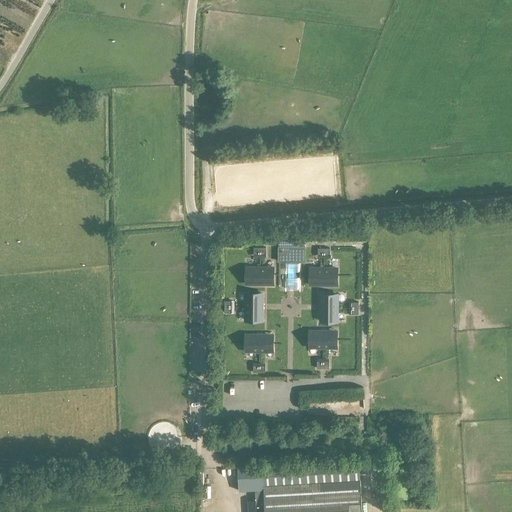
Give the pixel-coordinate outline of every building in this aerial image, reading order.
[(260,282),(260,266),(247,266),(246,282),(260,282)] [(260,266),(260,282),(274,282),(274,266),(260,266)] [(306,283),(322,283),(322,268),(306,268),(306,283)] [(338,268),(322,268),(322,283),(338,283),(338,268)] [(246,307),(261,307),(261,293),(246,293),(246,307)] [(323,308),(338,308),(338,294),(323,294),(323,308)] [(261,307),(246,307),(246,321),(261,321),(261,307)] [(337,322),(338,308),(323,308),(323,322),(337,322)] [(310,347),(323,347),(324,333),(310,333),(310,347)] [(337,333),(324,333),(323,347),(337,347),(337,333)] [(246,351),(260,351),(260,336),(246,336),(246,351)] [(273,337),(260,336),(260,351),(273,351),(273,337)] [(363,511),(361,463),(241,471),(242,489),(263,488),(265,510),(253,511),(252,511),(363,511)]
